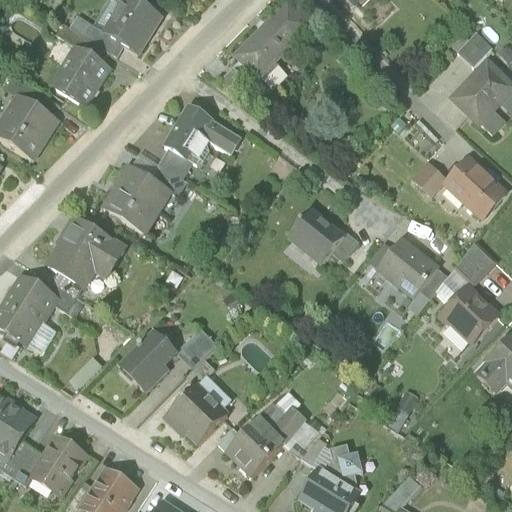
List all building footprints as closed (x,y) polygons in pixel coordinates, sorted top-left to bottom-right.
[(345,0),(355,9),(363,0),(345,0)] [(137,61),(162,22),(128,1),(104,39),(103,40),(124,53),(137,61)] [(288,8),(236,61),(271,96),(287,81),(274,68),(311,30),(288,8)] [(118,64),(124,53),(103,40),(104,39),(77,22),(70,34),(109,59),(118,64)] [(102,71),(109,59),(70,34),(63,31),(56,42),(75,53),(102,71)] [(477,38),(458,58),(474,73),(492,53),(477,38)] [(511,49),(507,46),(499,58),(511,65),(511,49)] [(75,53),(51,92),(86,114),(110,75),(102,71),(75,53)] [(511,91),(488,68),(452,104),(479,130),(480,129),(492,140),(505,127),(493,115),(500,109),(511,120),(511,91)] [(237,106),(252,91),(233,72),(215,90),(237,106)] [(19,101),(33,111),(40,100),(12,83),(5,94),(18,102),(19,101)] [(33,111),(19,101),(18,102),(9,116),(13,118),(0,139),(0,146),(32,167),(58,126),(33,111)] [(189,113),(164,152),(170,156),(187,166),(188,165),(192,167),(192,169),(196,172),(200,166),(203,168),(209,158),(205,148),(206,146),(230,161),(240,144),(189,113)] [(161,172),(182,185),(192,169),(192,167),(188,165),(187,166),(170,156),(161,172)] [(166,194),(165,195),(178,203),(186,188),(182,185),(161,172),(138,158),(130,172),(166,194)] [(446,189),(482,223),(505,199),(468,165),(446,189)] [(425,196),(440,180),(428,170),(414,185),(425,196)] [(166,194),(130,172),(104,214),(144,239),(161,212),(156,209),(165,195),(166,194)] [(343,242),(310,215),(288,243),(322,271),(332,259),(344,243),(343,242)] [(58,278),(83,294),(95,276),(107,284),(125,255),(77,226),(48,272),(58,278)] [(344,243),(332,259),(343,267),(359,248),(347,238),(343,242),(344,243)] [(399,246),(377,274),(414,304),(420,297),(437,274),(426,265),(424,267),(399,246)] [(454,273),(472,290),(496,265),(475,247),(454,273)] [(447,282),(438,294),(454,308),(467,293),(468,294),(472,290),(454,273),(447,282)] [(437,274),(420,297),(429,304),(438,294),(447,282),(437,274)] [(52,288),(77,304),(83,294),(58,278),(52,288)] [(44,300),(19,285),(5,307),(43,330),(45,326),(54,312),(57,308),(44,300)] [(57,308),(54,312),(67,320),(77,304),(52,288),(44,300),(57,308)] [(472,350),(498,323),(468,294),(467,293),(454,308),(450,312),(443,312),(439,317),(439,324),(443,329),(450,328),(472,350)] [(43,330),(5,307),(0,315),(0,334),(29,352),(43,330)] [(58,335),(45,326),(43,330),(29,352),(43,360),(58,335)] [(179,356),(197,374),(204,366),(218,352),(200,335),(179,356)] [(119,372),(146,399),(168,376),(164,372),(176,359),(154,337),(141,350),(140,348),(137,351),(139,353),(119,372)] [(511,343),(477,380),(496,398),(506,386),(511,391),(511,343)] [(78,395),(103,371),(94,362),(70,385),(78,395)] [(196,391),(197,393),(215,376),(204,366),(197,374),(186,384),(195,392),(196,391)] [(511,411),(511,410),(511,394),(507,390),(499,400),(511,411)] [(195,392),(164,424),(177,438),(181,433),(199,451),(228,422),(197,393),(196,391),(195,392)] [(226,457),(253,483),(284,452),(283,452),(302,426),(293,417),(299,411),(287,400),(275,412),(273,410),(241,442),(226,457)] [(0,424),(9,410),(0,404),(0,424)] [(34,426),(9,410),(0,424),(0,461),(2,463),(9,467),(21,448),(34,426)] [(308,430),(287,456),(300,465),(317,444),(320,440),(308,430)] [(226,457),(241,442),(233,434),(218,450),(226,458),(226,457)] [(87,463),(56,444),(45,462),(31,484),(32,485),(61,503),(87,463)] [(327,450),(317,444),(300,465),(313,474),(327,450)] [(34,456),(21,448),(9,467),(2,463),(0,466),(0,476),(15,486),(34,456)] [(352,511),(359,501),(353,497),(357,490),(355,481),(363,479),(358,459),(350,461),(347,451),(329,456),(332,466),(324,479),(318,476),(300,505),(311,511),(352,511)] [(45,462),(34,456),(15,486),(26,493),(32,485),(31,484),(45,462)] [(108,475),(95,495),(83,511),(127,511),(131,508),(129,507),(138,494),(108,475)] [(83,511),(95,495),(84,488),(69,511),(83,511)] [(382,511),(404,511),(412,503),(398,495),(382,511)]
